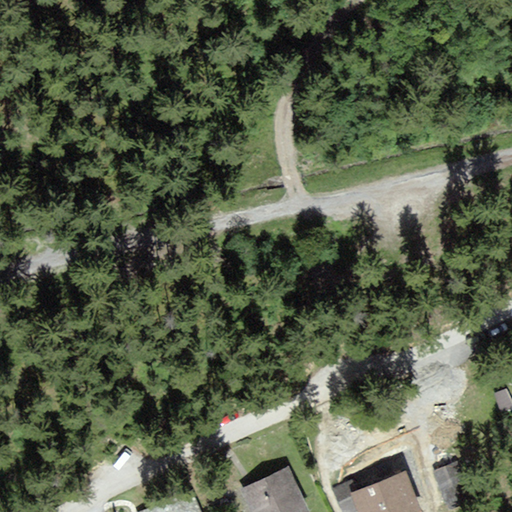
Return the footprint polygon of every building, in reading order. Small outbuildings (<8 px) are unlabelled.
[(511,397),(507,388),(494,393),(503,413),(511,408),(511,397)] [(422,511),(399,457),(332,490),(342,511),(354,511),(357,511),(422,511)] [(458,459),(433,471),(450,505),(474,494),(458,459)] [(315,511),(295,473),(245,492),(255,511),(315,511)] [(206,511),(199,497),(148,511),(206,511)]
